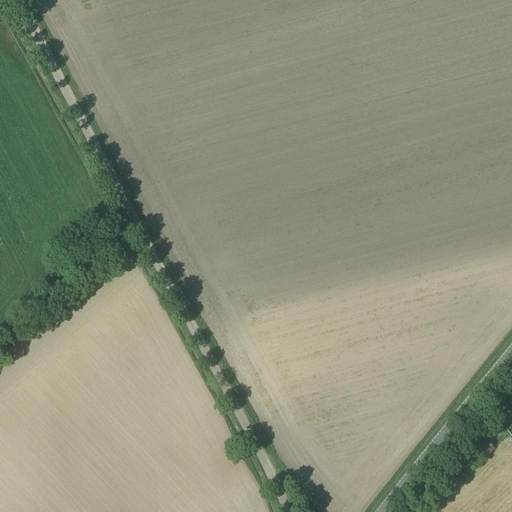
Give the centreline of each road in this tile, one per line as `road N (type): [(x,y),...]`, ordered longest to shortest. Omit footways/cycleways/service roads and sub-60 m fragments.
road 1 (unclassified): [(17,0),(286,511)]
road 2 (tertiary): [(511,356),(383,511)]
